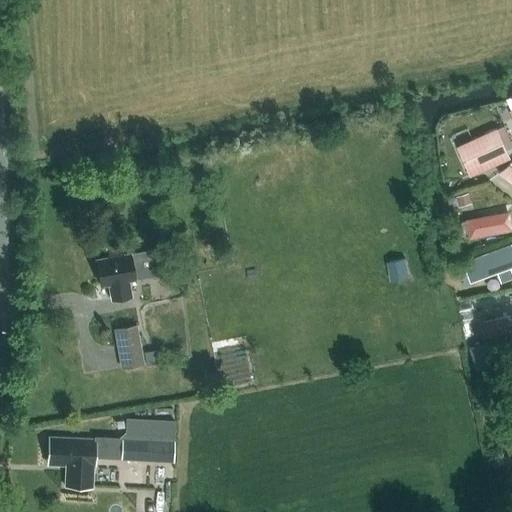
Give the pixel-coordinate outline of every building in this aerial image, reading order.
[(467,167),(506,149),(511,146),(511,141),(505,125),(497,128),(457,146),(467,167)] [(469,192),(464,193),(456,195),(459,206),(472,202),(469,192)] [(467,219),(468,221),(461,222),(464,238),(511,229),(508,211),(467,219)] [(511,247),(511,244),(465,261),(472,280),(511,265),(511,247)] [(110,251),(111,256),(96,258),(100,285),(107,284),(109,299),(130,296),(127,279),(157,274),(154,252),(131,256),(130,252),(123,253),(121,246),(107,248),(108,252),(110,251)] [(390,274),(408,271),(405,257),(388,261),(390,274)] [(511,312),(508,313),(482,319),(485,335),(511,329),(511,312)] [(475,324),(465,326),(464,326),(466,338),(477,336),(475,324)] [(141,366),(134,326),(115,329),(122,369),(141,366)] [(494,341),(468,347),(474,371),(499,365),(494,341)] [(159,349),(144,351),(146,364),(161,362),(159,349)] [(128,419),(127,438),(174,440),(175,422),(150,420),(128,419)] [(93,466),(94,466),(95,438),(71,437),(49,436),(48,464),(66,465),(65,485),(92,487),(93,466)]
